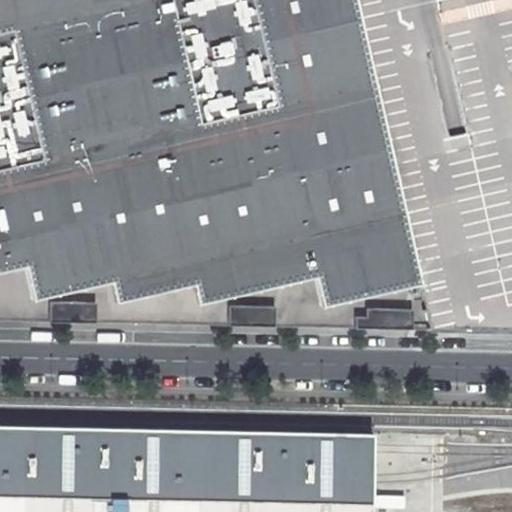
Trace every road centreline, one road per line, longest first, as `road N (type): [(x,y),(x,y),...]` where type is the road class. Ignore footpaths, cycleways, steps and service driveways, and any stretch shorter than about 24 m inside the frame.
road 1 (unclassified): [(0,362),(511,371)]
road 2 (unknown): [(431,23),(492,284),(511,303)]
road 3 (unknown): [(431,23),(465,22),(488,114)]
